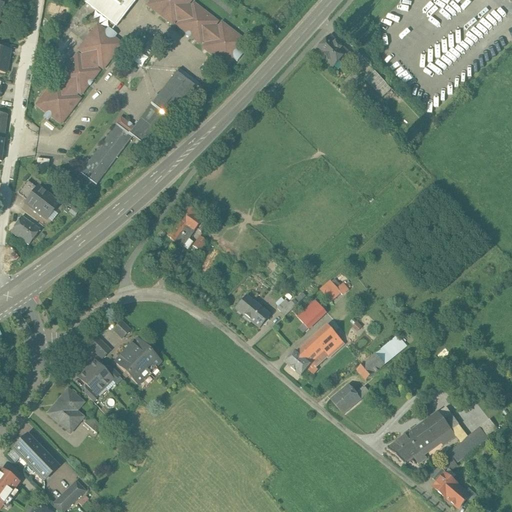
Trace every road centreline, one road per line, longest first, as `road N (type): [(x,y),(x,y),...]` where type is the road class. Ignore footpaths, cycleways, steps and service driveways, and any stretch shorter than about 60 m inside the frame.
road 1 (residential): [(36,344),(129,296),(179,300),(448,511)]
road 2 (secondary): [(9,295),(180,155),(333,0)]
road 3 (residential): [(38,0),(0,247)]
